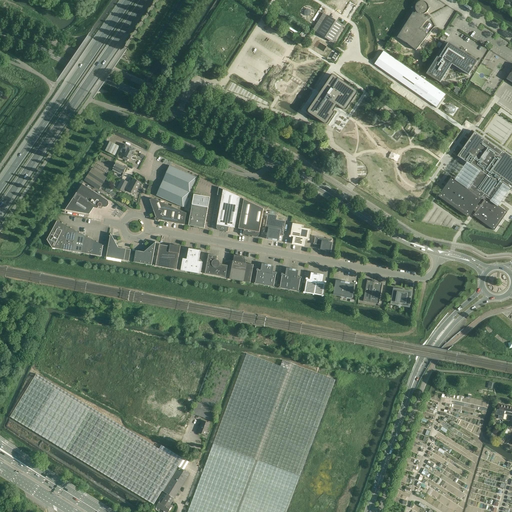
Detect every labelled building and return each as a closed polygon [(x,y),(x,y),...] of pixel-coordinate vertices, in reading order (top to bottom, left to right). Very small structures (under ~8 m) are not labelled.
[(428,7),(428,6),(428,5),(427,4),(427,3),(426,3),(426,2),(425,2),(424,2),(424,1),(423,1),(422,1),(421,1),(420,1),(419,2),(418,2),(417,3),(416,4),(415,5),(415,6),(415,7),(415,8),(415,9),(415,10),(416,11),(416,12),(414,13),(413,12),(397,37),(406,43),(408,44),(416,50),(432,30),(433,29),(433,28),(434,27),(435,27),(431,18),(429,15),(428,15),(427,12),(428,11),(430,8),(428,7)] [(318,33),(329,16),(324,13),(313,30),(318,33)] [(318,33),(332,42),(342,25),(329,16),(318,33)] [(437,80),(440,83),(452,64),(469,75),(471,71),(471,72),(478,61),(448,42),(448,43),(447,43),(447,45),(439,57),(437,57),(426,74),(436,80),(437,80)] [(383,51),(374,64),(436,107),(445,95),(383,51)] [(331,76),(308,110),(308,111),(308,112),(308,113),(309,113),(324,123),(325,124),(326,124),(327,124),(327,123),(334,114),(334,113),(334,112),(333,111),(334,110),(336,106),(337,105),(343,110),(344,110),(345,110),(346,110),(346,109),(347,109),(357,94),(357,93),(357,92),(357,91),(356,90),(335,76),(334,75),(333,75),(332,75),(332,76),(331,76)] [(439,196),(438,196),(438,197),(452,206),(468,218),(473,211),(474,211),(475,212),(473,216),(494,231),(495,230),(503,218),(507,212),(498,206),(492,202),(498,193),(504,186),(509,190),(511,191),(511,189),(511,156),(503,150),(502,151),(491,143),(475,132),(474,132),(464,147),(457,156),(467,162),(478,171),(474,176),(472,175),(471,177),(470,178),(470,179),(468,181),(470,182),(467,187),(455,179),(452,177),(439,196)] [(110,142),(105,151),(114,155),(119,146),(110,142)] [(135,149),(128,146),(124,144),(122,148),(130,152),(133,154),(135,149)] [(131,159),(133,154),(130,152),(122,148),(120,152),(124,154),(123,155),(124,156),(122,159),(127,161),(129,158),(131,159)] [(460,173),(455,179),(467,187),(470,182),(468,181),(470,179),(470,178),(471,177),(472,175),(474,176),(478,171),(467,162),(460,173)] [(126,168),(119,164),(118,164),(116,163),(113,168),(122,173),(120,177),(122,178),(125,173),(124,172),(126,168)] [(169,166),(163,179),(173,183),(166,200),(183,207),(185,208),(189,199),(187,198),(196,177),(169,166)] [(91,170),(85,180),(96,188),(103,178),(91,170)] [(141,192),(142,185),(140,183),(134,179),(131,183),(130,184),(129,183),(126,189),(135,194),(137,190),(141,192)] [(163,179),(156,195),(166,200),(173,183),(163,179)] [(106,200),(82,184),(65,210),(89,214),(94,208),(98,208),(102,206),(103,207),(104,207),(105,207),(106,207),(107,207),(108,206),(108,205),(109,204),(109,203),(108,202),(108,201),(107,200),(106,200)] [(498,206),(509,190),(504,186),(492,202),(498,206)] [(217,225),(217,227),(217,228),(217,229),(218,230),(219,230),(222,231),(223,231),(224,232),(224,231),(226,231),(226,232),(227,232),(228,232),(229,227),(235,228),(235,225),(237,226),(241,201),(239,201),(240,197),(223,189),(223,190),(219,188),(217,195),(222,196),(217,225)] [(192,204),(188,225),(204,228),(208,207),(210,197),(194,195),(192,204)] [(153,198),(150,200),(154,210),(153,211),(154,211),(156,218),(155,218),(156,221),(158,221),(158,222),(159,222),(159,220),(166,221),(166,222),(166,221),(184,225),(186,213),(153,198)] [(239,229),(244,230),(243,234),(249,236),(252,236),(252,237),(252,236),(256,237),(257,237),(258,236),(258,235),(259,235),(259,234),(264,209),(244,199),(243,202),(241,201),(237,226),(239,226),(239,229)] [(279,234),(283,235),(285,221),(276,219),(277,215),(268,214),(265,231),(264,232),(268,232),(267,239),(268,239),(277,241),(277,240),(278,240),(279,234)] [(52,248),(63,250),(67,226),(66,226),(62,226),(62,223),(61,225),(55,224),(47,240),(52,248)] [(305,239),(309,240),(309,239),(311,229),(302,228),(302,225),(293,223),(290,235),(290,236),(294,237),(293,244),(304,246),(305,239)] [(67,226),(63,250),(73,251),(76,231),(75,230),(75,231),(71,230),(71,227),(70,230),(67,230),(68,227),(67,226)] [(73,251),(82,253),(85,235),(84,235),(83,235),(79,235),(80,232),(79,232),(79,235),(76,234),(76,231),(77,232),(77,231),(76,231),(73,251)] [(110,237),(106,257),(124,260),(129,261),(131,250),(126,249),(118,247),(113,237),(111,235),(111,234),(110,235),(110,237)] [(82,253),(91,255),(93,240),(92,239),(92,240),(88,240),(88,237),(87,239),(84,239),(85,236),(85,235),(82,253)] [(320,245),(322,246),(321,249),(330,251),(332,243),(331,243),(331,241),(331,239),(330,239),(316,237),(315,236),(315,238),(314,243),(314,244),(315,244),(320,245)] [(93,240),(91,255),(101,256),(103,246),(104,246),(101,244),(100,245),(96,244),(97,241),(96,241),(96,243),(93,242),(93,241),(94,241),(94,240),(93,240)] [(155,243),(153,244),(144,252),(136,250),(134,262),(152,265),(155,245),(156,242),(155,243)] [(176,270),(180,246),(177,246),(177,248),(159,244),(155,266),(176,270)] [(228,265),(219,264),(216,261),(217,256),(209,254),(208,259),(205,274),(226,277),(227,270),(228,265)] [(253,265),(246,263),(244,257),(245,257),(234,255),(233,261),(229,279),(250,283),(253,265)] [(193,260),(187,259),(183,258),(181,270),(190,272),(193,260)] [(193,260),(190,272),(200,274),(202,262),(199,261),(193,260)] [(274,287),(274,286),(276,274),(276,273),(272,272),(273,266),(271,266),(271,265),(265,264),(265,265),(262,264),(261,270),(257,270),(257,271),(255,283),(255,284),(256,284),(264,285),(265,286),(265,285),(273,287),(274,287)] [(291,276),(293,269),(290,269),(287,269),(286,275),(282,274),(282,275),(281,281),(290,283),(291,276)] [(311,279),(316,280),(321,281),(323,275),(320,275),(320,274),(314,273),(314,274),(312,273),(311,279)] [(301,277),(297,277),(291,276),(290,283),(281,281),(280,287),(280,288),(281,288),(288,290),(289,290),(297,291),(298,292),(298,291),(300,278),(301,278),(301,277)] [(316,280),(311,279),(307,279),(307,280),(306,286),(310,286),(315,287),(316,280)] [(314,291),(313,294),(314,295),(314,294),(322,296),(323,296),(323,295),(325,283),(325,282),(321,281),(316,280),(315,287),(314,291)] [(382,283),(377,282),(373,281),(367,280),(363,301),(379,304),(382,283)] [(334,294),(343,296),(345,282),(341,281),(341,282),(336,281),(334,294)] [(345,282),(343,296),(351,298),(354,284),(349,283),(350,283),(345,282)] [(313,294),(314,291),(310,290),(310,286),(306,286),(304,292),(304,293),(305,293),(313,294)] [(400,305),(403,290),(398,289),(394,289),(391,303),(400,305)] [(403,290),(400,305),(409,307),(411,292),(407,291),(403,290)] [(213,444),(300,476),(335,380),(283,360),(280,366),(247,354),(213,444)] [(232,369),(211,361),(196,402),(197,402),(215,409),(216,410),(232,369)] [(164,491),(184,459),(181,457),(161,445),(159,450),(158,449),(117,424),(61,389),(46,381),(35,375),(10,416),(105,474),(154,504),(163,490),(164,491)] [(211,420),(212,416),(215,409),(197,402),(196,404),(192,413),(211,420)] [(499,415),(498,419),(503,420),(503,419),(504,414),(511,415),(511,416),(511,415),(511,406),(506,406),(498,404),(496,415),(499,415)] [(205,435),(210,423),(203,421),(198,432),(205,435)] [(492,439),(495,434),(490,431),(488,433),(487,432),(486,436),(492,439)] [(286,511),(300,476),(213,444),(187,511),(286,511)] [(164,491),(163,492),(164,492),(174,498),(175,499),(177,495),(179,497),(180,495),(178,493),(190,474),(189,474),(185,472),(184,471),(189,462),(184,459),(164,491)] [(174,498),(164,492),(159,499),(160,500),(156,506),(163,510),(163,509),(167,511),(171,506),(170,505),(174,498)]
